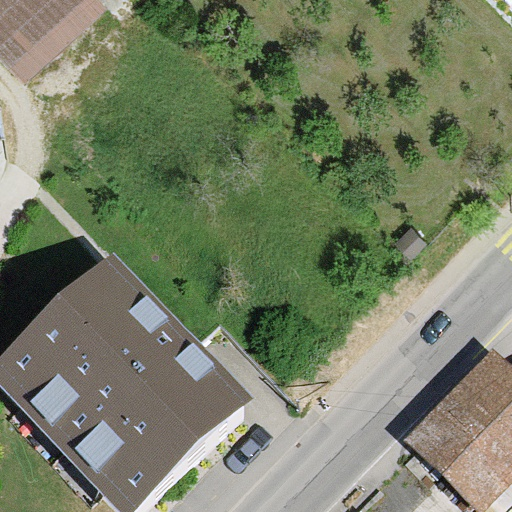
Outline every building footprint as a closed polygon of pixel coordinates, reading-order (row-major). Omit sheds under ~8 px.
[(0,0),(0,46),(27,75),(104,0),(0,0)] [(511,0),(497,0),(511,14),(511,0)] [(412,228),(397,243),(411,257),(426,242),(412,228)] [(111,268),(0,374),(0,397),(111,511),(152,511),(254,415),(111,268)] [(511,375),(511,376),(491,356),(406,442),(478,511),(485,511),(511,485),(511,375)]
